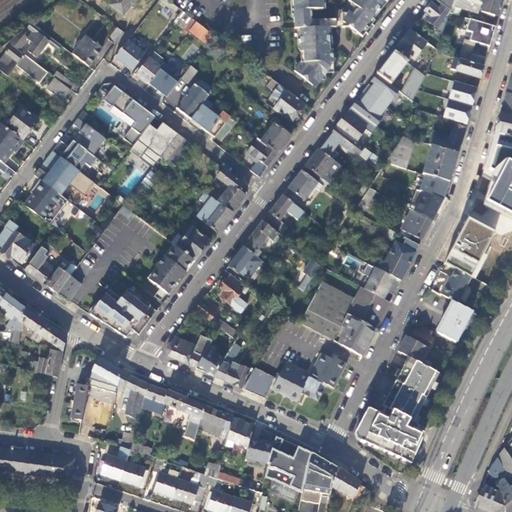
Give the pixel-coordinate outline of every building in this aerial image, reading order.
[(118,8),(124,13),(134,0),(112,0),(109,5),(116,10),(118,8)] [(174,12),(178,7),(167,0),(164,5),(174,12)] [(293,0),(295,23),(300,23),(301,52),(304,52),(304,62),(301,62),(295,71),(316,87),(332,68),(331,61),(334,61),(333,49),(331,49),(330,27),(314,28),(314,27),(308,27),(307,10),(323,9),(322,0),(293,0)] [(348,0),(348,1),(349,1),(341,11),(342,27),(350,27),(362,36),(375,21),(371,18),(385,1),(387,2),(389,0),(348,0)] [(437,0),(442,4),(438,9),(431,3),(424,11),(432,17),(428,22),(437,28),(433,32),(441,35),(449,12),(453,0),(437,0)] [(478,11),(481,0),(453,0),(449,12),(461,16),(463,9),(477,13),(478,11)] [(495,18),(497,18),(502,3),(499,0),(481,0),(478,11),(495,15),(495,18)] [(137,29),(145,19),(139,15),(131,25),(137,29)] [(475,43),(489,46),(493,35),(494,32),(491,31),(493,26),(465,17),(461,29),(472,32),(470,40),(464,38),(458,59),(467,61),(469,53),(472,54),(475,43)] [(204,29),(196,22),(190,30),(198,36),(204,29)] [(33,23),(27,28),(33,32),(28,39),(33,43),(27,51),(36,58),(48,42),(57,49),(60,44),(33,23)] [(109,39),(115,44),(124,33),(118,28),(109,39)] [(212,35),(204,29),(198,36),(206,43),(212,35)] [(426,42),(410,30),(402,40),(397,47),(402,51),(399,56),(407,62),(411,57),(414,60),(426,42)] [(21,32),(8,43),(19,51),(25,42),(25,37),(21,32)] [(73,54),(89,66),(102,49),(86,36),(73,54)] [(128,41),(136,47),(140,42),(132,36),(128,41)] [(110,64),(120,71),(125,65),(131,71),(145,54),(136,47),(128,41),(110,64)] [(0,65),(0,69),(8,76),(16,65),(40,84),(48,73),(24,55),(23,56),(11,46),(0,60),(0,61),(2,63),(0,65)] [(399,56),(393,51),(383,65),(377,74),(390,84),(407,62),(399,56)] [(153,55),(149,60),(157,66),(161,61),(153,55)] [(455,72),(480,79),(484,67),(467,61),(458,59),(454,58),(452,65),(457,67),(455,72)] [(137,75),(149,84),(164,63),(161,61),(157,66),(149,60),(149,59),(137,75)] [(149,84),(167,98),(178,82),(163,70),(167,66),(164,63),(149,84)] [(197,71),(190,67),(181,79),(187,84),(197,71)] [(412,101),(416,94),(425,76),(414,68),(401,92),(412,101)] [(55,79),(70,90),(74,85),(63,77),(63,78),(57,74),(54,78),(55,79)] [(364,90),(387,108),(399,91),(390,84),(377,74),(371,81),(374,84),(372,86),(369,84),(364,90)] [(62,101),(70,90),(55,79),(46,89),(62,101)] [(291,123),(305,105),(271,79),(266,86),(274,92),(266,103),(291,123)] [(198,81),(176,108),(190,119),(201,104),(205,99),(211,91),(211,88),(201,80),(198,81)] [(451,91),(448,100),(472,107),(475,97),(477,88),(451,81),(449,90),(451,91)] [(157,163),(161,157),(179,135),(114,86),(104,100),(113,107),(113,106),(135,123),(124,139),(133,146),(129,151),(141,160),(145,155),(157,163)] [(351,107),(376,126),(382,119),(380,117),(387,108),(364,90),(359,97),(362,99),(360,102),(357,100),(351,107)] [(511,93),(507,92),(501,113),(511,115),(511,93)] [(205,99),(201,104),(209,111),(214,105),(205,99)] [(443,118),(466,125),(469,115),(472,107),(448,100),(446,99),(443,109),(445,109),(443,118)] [(190,119),(214,137),(215,136),(229,117),(222,112),(218,117),(209,111),(201,104),(190,119)] [(6,128),(23,140),(38,120),(21,107),(6,128)] [(365,129),(371,133),(376,126),(351,107),(343,118),(337,125),(357,141),(365,129)] [(511,115),(501,113),(495,133),(511,136),(511,115)] [(220,141),(235,121),(229,117),(215,136),(220,141)] [(285,144),(294,132),(274,117),(271,121),(274,124),(261,141),(277,154),(285,144)] [(106,139),(78,118),(73,124),(81,130),(73,141),(65,134),(60,141),(68,147),(60,157),(79,172),(85,164),(90,168),(97,159),(93,156),(106,139)] [(6,128),(0,123),(0,160),(2,162),(12,150),(15,152),(23,141),(23,140),(6,128)] [(431,146),(457,154),(465,128),(453,124),(449,137),(433,132),(429,145),(431,146)] [(357,141),(337,125),(332,131),(319,149),(328,157),(340,142),(357,156),(360,152),(379,166),(382,160),(357,141)] [(511,136),(495,133),(483,175),(490,179),(483,204),(511,219),(511,136)] [(161,157),(174,167),(191,144),(179,135),(161,157)] [(415,141),(403,137),(399,143),(413,147),(415,141)] [(259,178),(277,154),(261,141),(258,138),(245,154),(256,163),(250,171),(259,178)] [(413,147),(399,143),(386,163),(389,164),(402,168),(406,169),(413,147)] [(422,175),(449,183),(457,154),(431,146),(422,175)] [(328,157),(319,149),(311,158),(306,166),(307,167),(304,171),(318,182),(325,187),(341,166),(328,157)] [(79,172),(76,169),(60,157),(52,151),(43,164),(51,170),(42,181),(61,196),(69,184),(84,196),(94,183),(79,172)] [(145,155),(141,160),(153,168),(157,163),(145,155)] [(8,167),(2,162),(0,160),(0,169),(4,173),(8,167)] [(402,168),(389,164),(386,168),(398,173),(402,168)] [(238,204),(245,195),(240,192),(245,185),(223,169),(216,177),(229,187),(220,199),(217,202),(231,213),(238,204)] [(304,171),(302,170),(292,184),(283,196),(294,204),(300,196),(304,200),(314,187),(318,183),(318,182),(304,171)] [(142,182),(150,188),(158,177),(150,172),(142,182)] [(379,179),(376,178),(370,188),(386,196),(390,189),(395,178),(386,172),(384,176),(381,180),(379,179)] [(395,178),(390,189),(395,191),(400,180),(395,178)] [(32,194),(24,205),(37,215),(50,224),(68,201),(61,196),(59,194),(42,181),(40,180),(30,192),(32,194)] [(146,192),(150,188),(142,182),(139,187),(146,192)] [(358,192),(363,195),(367,188),(363,185),(358,192)] [(205,192),(217,202),(220,199),(207,189),(205,192)] [(222,225),(231,213),(217,202),(205,192),(199,200),(205,205),(196,217),(216,233),(222,225)] [(294,204),(283,196),(271,211),(263,221),(277,233),(284,224),(279,220),(286,211),(298,220),(304,212),(294,204)] [(124,206),(120,211),(129,218),(133,213),(124,206)] [(420,214),(432,221),(436,213),(424,207),(420,214)] [(469,215),(487,225),(493,227),(500,213),(487,207),(483,216),(472,210),(469,215)] [(401,230),(422,241),(432,221),(420,214),(412,210),(409,214),(401,230)] [(106,229),(115,217),(111,213),(101,226),(102,227),(106,229)] [(455,269),(471,277),(476,279),(488,255),(485,252),(495,231),(469,217),(445,263),(455,269)] [(277,233),(263,221),(252,235),(243,247),(253,254),(254,253),(256,256),(260,251),(257,249),(267,237),(275,243),(281,235),(277,233)] [(10,222),(0,234),(0,245),(3,247),(0,250),(0,251),(9,258),(11,256),(21,263),(34,246),(20,235),(22,231),(10,222)] [(87,253),(106,229),(102,227),(84,250),(87,253)] [(203,251),(210,242),(192,228),(183,238),(178,234),(175,237),(169,232),(165,238),(175,246),(193,259),(195,261),(203,251)] [(394,239),(397,234),(390,230),(387,235),(394,239)] [(54,249),(45,242),(24,269),(43,282),(51,272),(50,271),(53,268),(44,261),(54,249)] [(390,253),(410,263),(415,252),(396,242),(390,253)] [(336,247),(332,245),(326,254),(330,256),(336,247)] [(182,279),(187,272),(185,271),(193,259),(175,246),(167,257),(165,255),(156,267),(158,268),(150,279),(161,288),(167,292),(168,293),(176,282),(178,283),(182,279)] [(253,254),(243,247),(233,260),(228,266),(238,274),(241,270),(247,262),(253,254)] [(395,277),(401,281),(410,263),(390,253),(384,263),(380,261),(379,264),(372,260),(369,264),(376,267),(395,277)] [(265,264),(253,254),(247,262),(251,264),(260,271),(265,264)] [(68,261),(71,264),(76,268),(81,261),(73,255),(68,261)] [(311,278),(319,265),(311,259),(303,272),(307,275),(311,278)] [(247,262),(241,270),(245,272),(251,264),(247,262)] [(70,276),(76,268),(71,264),(65,272),(59,268),(46,285),(57,293),(59,291),(70,276)] [(363,289),(383,299),(395,277),(376,267),(363,289)] [(450,283),(464,291),(471,277),(455,269),(448,282),(451,283),(450,283)] [(245,286),(230,274),(226,279),(225,278),(218,287),(224,291),(220,297),(240,313),(246,304),(237,297),(241,291),(245,286)] [(303,291),(311,278),(307,275),(299,287),(303,291)] [(70,276),(59,291),(70,299),(81,285),(70,276)] [(90,314),(126,338),(134,328),(141,333),(149,322),(157,311),(116,280),(90,314)] [(457,304),(464,291),(450,283),(451,283),(448,282),(447,284),(446,283),(439,295),(453,302),(457,304)] [(322,283),(314,296),(347,314),(354,300),(322,283)] [(163,297),(167,292),(161,288),(157,292),(163,297)] [(349,315),(376,329),(389,302),(387,301),(383,299),(363,289),(361,288),(354,300),(347,314),(349,315)] [(12,329),(25,308),(6,293),(0,302),(0,305),(3,308),(8,312),(5,316),(11,319),(9,323),(0,318),(0,323),(3,325),(12,329)] [(300,323),(334,341),(349,315),(347,314),(314,296),(300,323)] [(201,302),(195,309),(210,321),(214,316),(215,313),(201,302)] [(436,332),(456,343),(472,311),(457,304),(453,302),(436,332)] [(41,336),(63,351),(66,336),(25,308),(12,329),(13,330),(11,342),(18,344),(19,332),(23,324),(35,332),(31,337),(37,342),(41,336)] [(335,342),(362,356),(376,329),(349,315),(334,341),(335,342)] [(214,316),(210,321),(236,341),(240,334),(229,325),(227,326),(214,316)] [(409,357),(419,362),(427,347),(428,348),(434,338),(429,336),(431,332),(422,327),(421,328),(418,327),(417,329),(415,328),(410,338),(406,336),(398,351),(409,357)] [(179,336),(176,335),(166,348),(168,356),(195,368),(207,349),(212,341),(200,336),(195,346),(178,338),(179,336)] [(17,355),(18,344),(11,342),(10,353),(17,355)] [(241,348),(234,344),(226,357),(233,361),(241,348)] [(195,368),(214,376),(222,363),(224,360),(207,349),(195,368)] [(48,360),(39,357),(37,362),(30,361),(28,369),(52,375),(57,377),(63,353),(51,350),(48,360)] [(323,351),(321,354),(332,359),(334,357),(338,359),(339,357),(333,354),(331,356),(323,351)] [(332,359),(321,354),(308,378),(284,366),(277,378),(271,389),(296,401),(300,392),(303,393),(316,400),(323,387),(320,385),(321,382),(333,389),(346,364),(338,359),(334,357),(332,359)] [(97,400),(114,404),(117,388),(122,370),(97,355),(94,363),(88,386),(87,394),(97,400)] [(409,357),(383,405),(385,406),(414,421),(439,373),(419,362),(409,357)] [(424,364),(431,368),(434,363),(427,359),(424,364)] [(222,363),(214,376),(242,388),(250,370),(231,362),(229,365),(222,363)] [(254,369),(242,388),(264,398),(269,388),(274,380),(254,369)] [(129,374),(122,370),(117,388),(122,390),(124,386),(129,374)] [(147,384),(129,374),(124,386),(125,386),(132,388),(129,399),(125,415),(139,420),(142,408),(147,384)] [(274,380),(269,388),(271,389),(277,378),(275,377),(274,380)] [(332,391),(333,389),(321,382),(320,385),(323,387),(332,391)] [(87,394),(88,386),(78,384),(72,417),(82,419),(85,404),(87,394)] [(167,391),(147,384),(142,408),(161,415),(164,404),(167,391)] [(123,398),(129,399),(132,388),(125,386),(123,398)] [(188,425),(184,436),(195,441),(199,427),(205,406),(167,389),(167,391),(164,404),(190,414),(187,425),(188,425)] [(228,414),(205,406),(199,427),(219,435),(228,414)] [(356,439),(411,463),(422,437),(415,434),(420,424),(414,421),(385,406),(382,414),(367,408),(355,432),(358,434),(356,439)] [(232,416),(228,414),(219,435),(227,438),(232,416)] [(253,425),(232,416),(227,438),(234,441),(234,442),(239,444),(239,443),(248,447),(250,438),(253,425)] [(125,434),(121,446),(124,447),(129,449),(132,450),(133,444),(135,437),(125,434)] [(307,465),(311,452),(298,446),(292,458),(278,451),(283,440),(276,437),(274,444),(268,462),(265,477),(274,479),(302,492),(302,489),(307,465)] [(274,444),(250,438),(248,447),(245,457),(268,462),(274,444)] [(152,448),(133,444),(132,450),(151,455),(152,448)] [(0,469),(70,479),(73,457),(13,449),(13,446),(11,445),(11,448),(0,446),(0,469)] [(503,479),(509,488),(511,485),(511,458),(508,452),(504,447),(489,471),(492,478),(495,483),(503,479)] [(334,465),(311,452),(307,465),(302,489),(329,494),(331,486),(332,478),(334,465)] [(100,473),(119,480),(125,462),(106,455),(105,460),(101,473),(100,473)] [(157,457),(153,470),(160,473),(164,460),(157,457)] [(125,462),(119,480),(139,486),(145,468),(125,462)] [(218,472),(220,465),(208,463),(205,475),(209,476),(216,478),(218,472)] [(359,482),(334,465),(332,478),(331,486),(351,497),(359,482)] [(148,469),(145,468),(139,486),(142,487),(148,469)] [(240,479),(218,472),(216,478),(236,484),(239,485),(240,479)] [(154,491),(173,497),(179,479),(160,473),(154,491)] [(198,486),(205,488),(206,487),(209,476),(205,475),(201,473),(197,485),(198,486)] [(214,488),(216,478),(209,476),(206,487),(211,489),(211,487),(214,488)] [(179,479),(173,497),(192,503),(193,499),(198,486),(197,485),(179,479)] [(255,483),(240,479),(239,485),(253,490),(255,483)] [(493,484),(485,480),(484,479),(473,505),(488,511),(503,511),(505,500),(495,483),(493,484)] [(511,485),(509,488),(503,479),(495,483),(505,500),(503,511),(510,511),(511,511),(511,485)] [(205,488),(198,486),(193,499),(201,502),(205,488)] [(207,508),(213,490),(210,490),(204,507),(207,508)] [(207,508),(217,511),(227,511),(232,497),(213,490),(207,508)] [(232,497),(227,511),(248,511),(251,503),(232,497)] [(99,502),(95,511),(116,511),(118,508),(99,502)]
